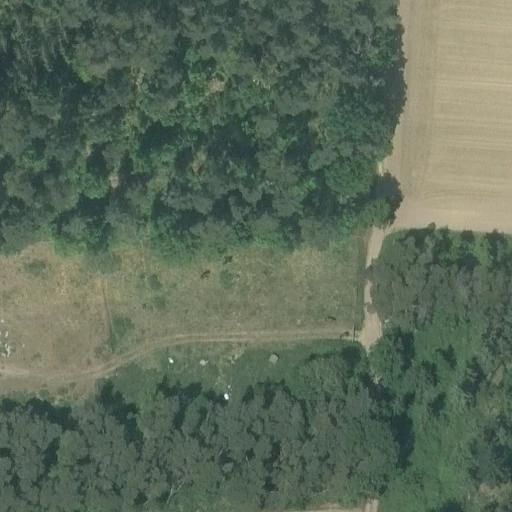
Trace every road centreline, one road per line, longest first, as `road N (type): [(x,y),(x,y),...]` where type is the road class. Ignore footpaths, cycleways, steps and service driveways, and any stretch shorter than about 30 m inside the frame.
road 1 (track): [(397,0),(388,228),(370,258),(366,318),(376,423),(365,511)]
road 2 (track): [(368,338),(129,348)]
